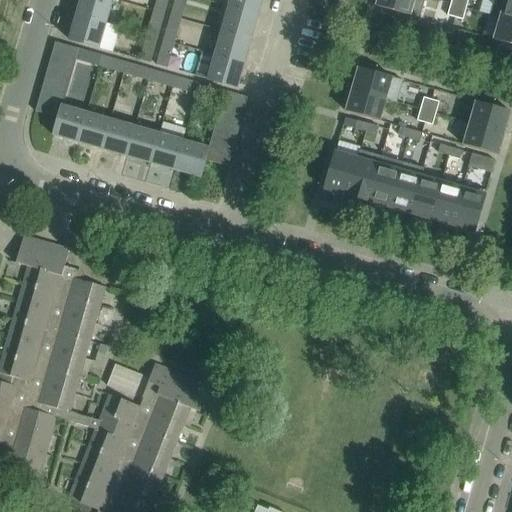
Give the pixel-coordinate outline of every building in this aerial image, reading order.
[(80,0),(76,15),(106,24),(113,0),(80,0)] [(165,15),(169,0),(157,0),(155,12),(165,15)] [(181,20),(186,0),(175,0),(171,17),(181,20)] [(258,16),(263,0),(231,0),(229,7),(258,16)] [(378,0),(376,7),(420,19),(425,0),(378,0)] [(460,0),(458,7),(466,9),(468,0),(460,0)] [(511,0),(495,0),(490,17),(500,20),(500,19),(511,22),(511,0)] [(450,5),(447,16),(455,19),(458,7),(450,5)] [(251,41),(258,16),(229,7),(222,32),(251,41)] [(458,7),(455,19),(463,21),(466,9),(458,7)] [(158,39),(165,15),(155,12),(148,36),(158,39)] [(99,49),(106,24),(76,15),(69,41),(99,49)] [(164,42),(174,45),(181,20),(171,17),(164,42)] [(500,20),(494,41),(511,45),(511,22),(500,19),(500,20)] [(244,65),(251,41),(222,32),(215,56),(244,65)] [(151,65),(158,39),(148,36),(140,62),(151,65)] [(167,69),(174,45),(164,42),(156,66),(167,69)] [(79,49),(68,46),(55,43),(52,54),(76,60),(79,49)] [(90,64),(98,67),(101,56),(79,49),(76,60),(73,69),(88,73),(90,64)] [(52,54),(49,65),(72,72),(73,69),(76,60),(52,54)] [(98,67),(123,74),(126,63),(101,56),(98,67)] [(238,89),(244,65),(215,56),(208,80),(238,89)] [(123,74),(148,81),(151,70),(126,63),(123,74)] [(46,76),(69,83),(72,72),(49,65),(46,76)] [(148,81),(173,88),(176,77),(151,70),(148,81)] [(357,71),(351,93),(385,103),(392,81),(357,71)] [(46,76),(42,88),(66,94),(69,83),(46,76)] [(173,88),(198,95),(201,85),(176,77),(173,88)] [(198,95),(222,102),(225,91),(201,85),(198,95)] [(39,99),(62,106),(66,94),(42,88),(39,99)] [(225,91),(222,102),(245,108),(248,98),(225,91)] [(385,103),(351,93),(345,115),(379,125),(385,103)] [(424,98),(420,110),(428,112),(431,101),(424,98)] [(35,112),(59,119),(62,107),(62,106),(39,99),(35,112)] [(431,101),(428,112),(436,114),(439,103),(431,101)] [(242,119),(245,108),(222,102),(218,114),(242,119)] [(476,102),(470,124),(504,134),(510,112),(476,102)] [(76,143),(85,114),(62,107),(59,119),(53,137),(76,143)] [(420,110),(417,122),(425,124),(428,112),(420,110)] [(428,112),(425,124),(432,126),(436,114),(428,112)] [(76,143),(101,150),(110,121),(85,114),(76,143)] [(238,131),(242,119),(218,114),(215,125),(238,131)] [(126,157),(135,128),(110,121),(101,150),(126,157)] [(357,122),(355,130),(366,133),(368,125),(357,122)] [(186,136),(187,129),(165,123),(163,131),(186,136)] [(470,124),(463,146),(498,156),(504,134),(470,124)] [(235,142),(238,131),(215,125),(212,136),(235,142)] [(368,125),(366,133),(377,136),(379,128),(368,125)] [(126,157),(151,165),(160,135),(135,128),(126,157)] [(400,128),(398,136),(409,139),(411,131),(400,128)] [(411,131),(409,139),(420,142),(422,134),(411,131)] [(176,172),(185,142),(160,135),(151,165),(176,172)] [(232,154),(235,142),(212,136),(209,148),(232,154)] [(200,178),(205,161),(208,149),(185,142),(176,172),(200,178)] [(440,145),(438,153),(449,156),(451,148),(440,145)] [(228,167),(232,154),(209,148),(208,149),(205,161),(228,167)] [(451,148),(449,156),(460,160),(462,152),(451,148)] [(347,195),(347,196),(368,202),(381,157),(360,151),(357,160),(347,195)] [(335,154),(325,189),(347,195),(357,160),(335,154)] [(472,154),(470,162),(481,166),(483,158),(472,154)] [(381,157),(368,202),(369,202),(370,202),(390,208),(400,173),(403,163),(381,157)] [(400,173),(390,208),(411,213),(421,178),(400,173)] [(421,178),(411,213),(431,219),(441,184),(421,178)] [(441,184),(431,219),(451,225),(461,190),(441,184)] [(461,190),(451,225),(475,232),(486,192),(462,185),(461,190)] [(75,270),(64,267),(69,251),(23,238),(16,264),(28,267),(0,367),(0,460),(9,463),(4,480),(36,490),(57,419),(96,431),(69,499),(100,511),(99,511),(149,511),(190,409),(200,413),(210,387),(155,366),(147,386),(142,399),(143,399),(140,407),(110,396),(100,421),(70,412),(105,288),(73,279),(75,270)] [(115,366),(107,387),(134,397),(142,376),(115,366)]
